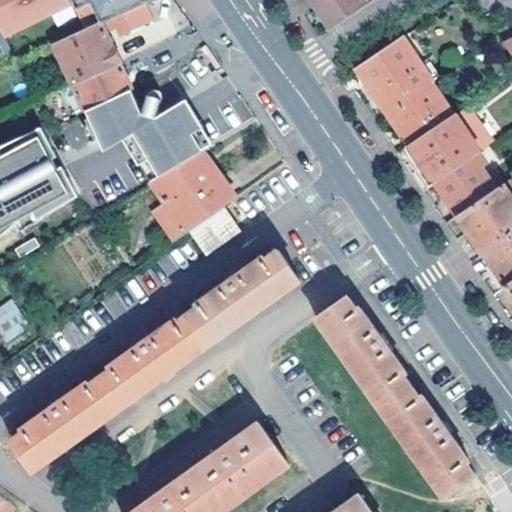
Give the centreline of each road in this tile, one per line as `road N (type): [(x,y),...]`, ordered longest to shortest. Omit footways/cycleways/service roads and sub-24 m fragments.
road 1 (residential): [(356,167),(0,422)]
road 2 (residential): [(301,511),(323,495),(325,472),(253,372),(256,342),(402,235)]
road 3 (residential): [(402,235),(511,395)]
road 4 (residential): [(291,73),(398,0)]
